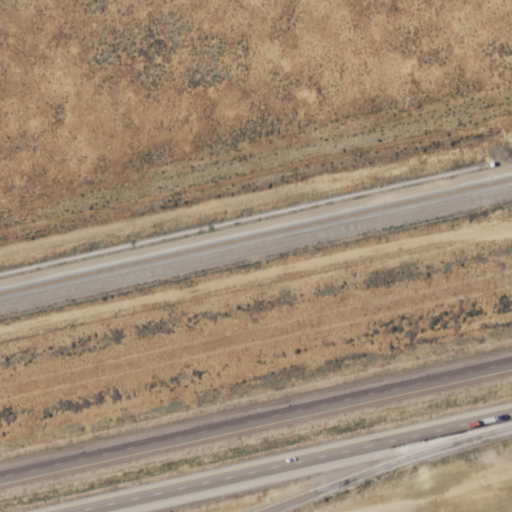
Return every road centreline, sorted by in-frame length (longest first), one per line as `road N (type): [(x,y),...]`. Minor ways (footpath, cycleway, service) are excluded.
road 1 (motorway): [(511,363),(0,478)]
road 2 (motorway): [(70,511),(511,412)]
road 3 (motorway): [(259,511),(511,426)]
